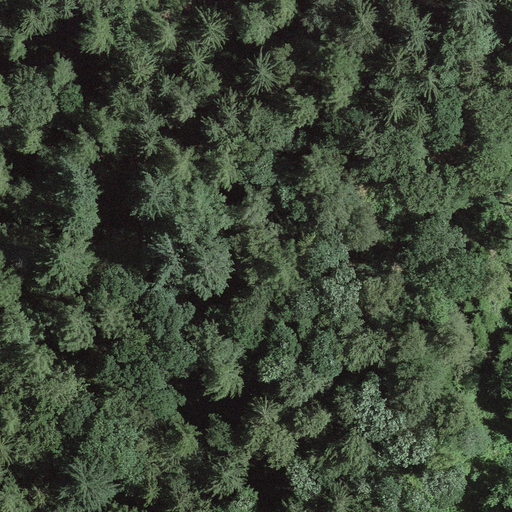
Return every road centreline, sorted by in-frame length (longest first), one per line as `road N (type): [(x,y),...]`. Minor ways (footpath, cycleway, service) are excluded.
road 1 (track): [(0,80),(239,0)]
road 2 (track): [(397,0),(511,50)]
